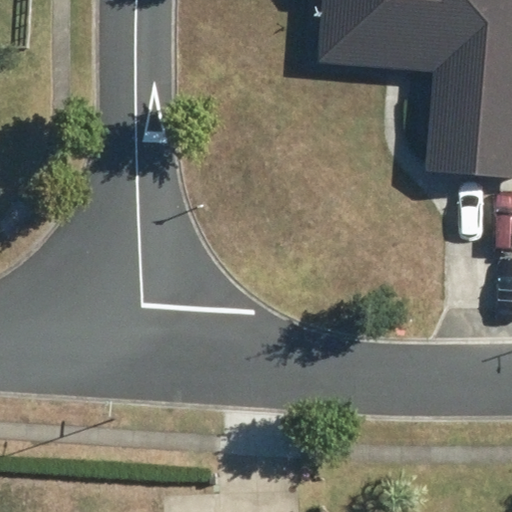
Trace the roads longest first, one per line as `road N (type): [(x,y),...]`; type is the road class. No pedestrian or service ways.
road 1 (residential): [(141,363),(331,386),(511,382)]
road 2 (residential): [(141,363),(139,0)]
road 3 (residential): [(0,358),(141,363)]
